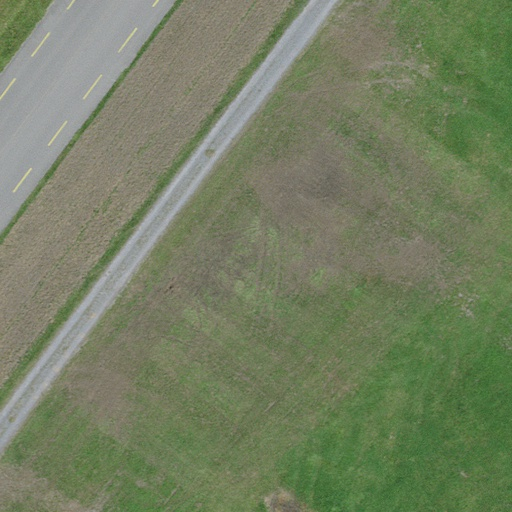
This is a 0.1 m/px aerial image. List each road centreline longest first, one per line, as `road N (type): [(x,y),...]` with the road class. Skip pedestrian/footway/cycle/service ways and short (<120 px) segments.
road 1 (track): [(331,0),(0,438)]
road 2 (unclassified): [(110,0),(0,147)]
